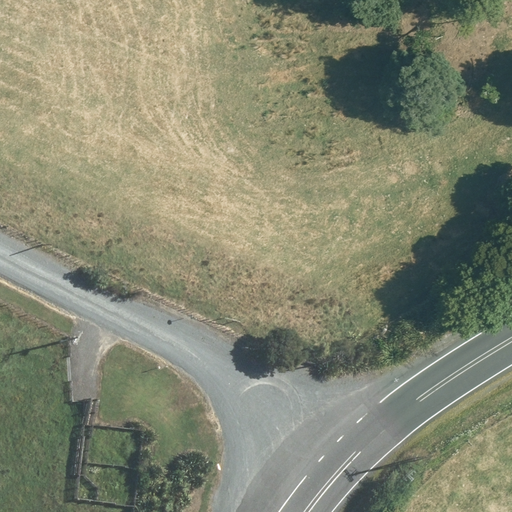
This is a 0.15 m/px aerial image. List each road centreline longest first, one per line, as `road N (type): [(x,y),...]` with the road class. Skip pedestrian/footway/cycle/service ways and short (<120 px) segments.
road 1 (unclassified): [(349,460),(0,272)]
road 2 (tertiary): [(349,460),(407,406),(511,340)]
